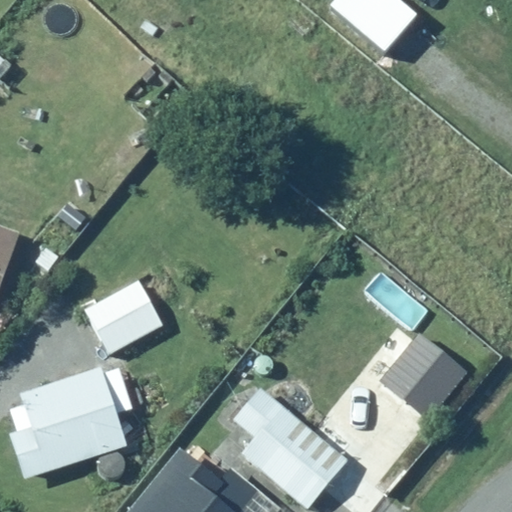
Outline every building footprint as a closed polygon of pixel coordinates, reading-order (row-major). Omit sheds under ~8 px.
[(335,0),(361,19),(374,0),(335,0)] [(378,26),(360,47),(398,82),(417,61),(378,26)] [(0,254),(9,230),(0,226),(0,254)] [(132,277),(73,310),(100,357),(158,324),(132,277)] [(427,433),(468,382),(419,344),(377,393),(427,433)] [(0,433),(16,480),(118,444),(107,413),(129,406),(112,359),(10,395),(13,403),(0,407),(0,415),(6,431),(0,433)] [(252,450),(239,465),(297,511),(316,511),(349,472),(262,400),(233,433),(252,450)] [(268,511),(230,481),(219,497),(180,464),(140,511),(268,511)]
